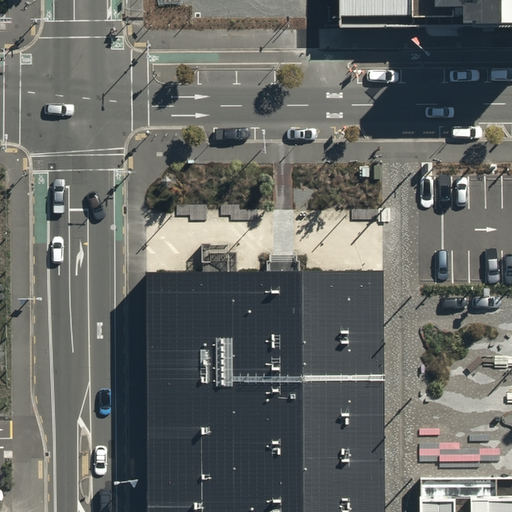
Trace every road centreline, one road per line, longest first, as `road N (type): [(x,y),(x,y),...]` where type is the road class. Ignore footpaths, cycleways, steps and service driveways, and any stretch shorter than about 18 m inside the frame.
road 1 (tertiary): [(77,96),(85,511)]
road 2 (residential): [(400,104),(404,511)]
road 3 (secondary): [(77,96),(157,105),(400,104)]
